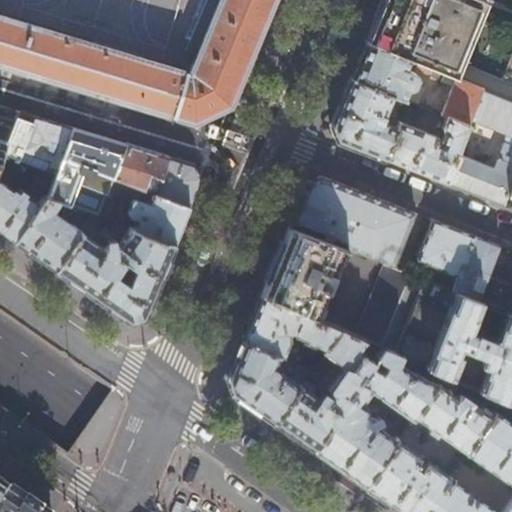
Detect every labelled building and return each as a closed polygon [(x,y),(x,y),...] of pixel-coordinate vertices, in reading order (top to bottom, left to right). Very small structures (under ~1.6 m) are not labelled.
[(0,63),(193,122),(230,105),(270,6),(272,0),(205,0),(184,51),(194,56),(187,73),(0,16),(0,63)] [(484,0),(380,0),(370,27),(364,40),(410,59),(446,73),(482,88),(511,99),(511,57),(502,80),(460,62),(484,0)] [(406,70),(410,59),(364,40),(358,56),(349,76),(393,94),(409,100),(417,103),(419,104),(425,89),(417,86),(419,81),(415,80),(415,78),(414,74),(406,70)] [(482,88),(446,73),(443,80),(454,85),(442,113),(448,115),(467,123),(470,117),(482,88)] [(393,94),(349,76),(339,100),(329,124),(335,138),(384,157),(397,126),(382,120),(384,116),(388,117),(390,112),(386,111),(393,94)] [(511,99),(482,88),(470,117),(507,133),(493,168),(458,154),(457,156),(446,182),(473,192),(502,204),(505,195),(511,177),(511,99)] [(409,124),(417,103),(409,100),(397,126),(384,157),(417,170),(446,182),(457,156),(455,154),(467,123),(448,115),(443,129),(445,134),(442,141),(436,139),(435,135),(409,124)] [(57,172),(72,127),(50,120),(33,115),(19,149),(47,162),(46,166),(57,172)] [(0,116),(0,157),(14,120),(0,116)] [(96,134),(72,127),(57,172),(49,196),(56,199),(84,210),(91,212),(103,217),(107,201),(114,178),(125,143),(96,134)] [(162,154),(125,143),(114,178),(145,189),(150,174),(160,178),(155,193),(188,205),(196,186),(199,177),(193,164),(162,154)] [(306,181),(287,226),(343,248),(383,263),(392,267),(414,212),(366,193),(320,175),(306,181)] [(17,192),(0,180),(0,230),(12,239),(43,195),(30,186),(26,192),(20,187),(17,192)] [(180,225),(188,205),(155,193),(154,192),(150,201),(134,195),(127,213),(142,219),(138,230),(172,243),(180,225)] [(43,194),(43,195),(12,239),(34,255),(53,268),(79,230),(49,208),(56,199),(49,196),(43,194)] [(118,205),(107,201),(103,217),(104,217),(112,220),(125,225),(127,219),(115,214),(118,205)] [(83,224),(91,212),(84,210),(77,220),(83,224)] [(104,217),(103,217),(91,212),(83,224),(79,230),(53,268),(76,284),(92,295),(128,320),(142,316),(160,272),(172,243),(138,230),(125,225),(112,220),(108,232),(122,237),(115,246),(111,242),(106,243),(92,233),(104,217)] [(457,276),(473,235),(451,226),(431,218),(414,259),(457,276)] [(343,248),(287,226),(271,264),(259,294),(315,318),(343,248)] [(499,245),(473,235),(457,276),(451,290),(506,311),(511,298),(511,283),(497,278),(487,274),(499,245)] [(409,273),(392,267),(383,263),(354,335),(364,339),(381,347),(409,273)] [(451,290),(409,273),(381,347),(401,355),(442,374),(506,402),(511,387),(511,313),(506,311),(451,290)] [(315,318),(259,294),(251,314),(241,338),(286,356),(289,357),(294,342),(284,338),(285,334),(284,329),(323,345),(335,327),(315,318)] [(354,335),(335,327),(323,345),(319,350),(340,365),(318,398),(310,392),(314,386),(301,378),(272,421),(292,434),(312,449),(348,395),(371,361),(356,350),(364,339),(354,335)] [(282,364),(286,356),(241,338),(233,358),(225,377),(227,383),(229,391),(254,409),(272,421),(301,378),(308,367),(296,360),(286,375),(280,370),(276,375),(274,373),(274,371),(272,369),(269,366),(272,359),(282,364)] [(396,361),(401,355),(381,347),(371,361),(348,395),(312,449),(338,467),(354,478),(364,485),(395,440),(372,424),(368,418),(372,417),(375,410),(375,404),(363,396),(367,390),(409,420),(412,416),(436,382),(408,372),(396,361)] [(457,396),(436,382),(412,416),(428,426),(426,429),(434,435),(436,432),(464,452),(492,411),(481,404),(479,407),(461,395),(461,394),(460,393),(457,396)] [(511,422),(493,409),(492,411),(464,452),(511,485),(508,490),(511,492),(511,422)] [(421,511),(447,476),(395,440),(364,485),(375,493),(391,504),(402,511),(421,511)] [(497,511),(447,476),(421,511),(497,511)] [(0,499),(0,511),(36,511),(29,507),(6,491),(0,499)] [(511,511),(511,493),(499,511),(511,511)]
